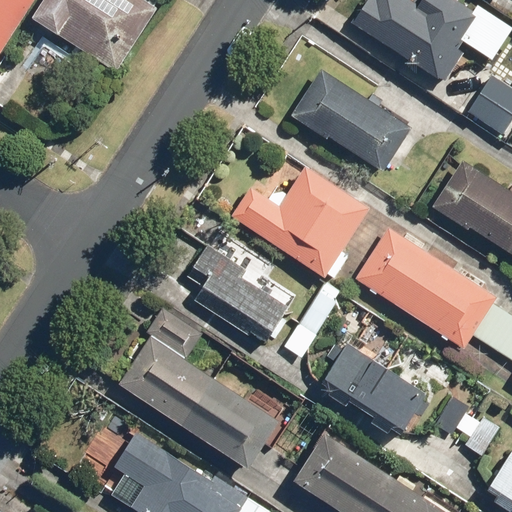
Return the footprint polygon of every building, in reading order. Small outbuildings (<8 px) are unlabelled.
[(0,0),(0,60),(37,0),(0,0)] [(140,0),(41,0),(29,19),(115,73),(155,9),(140,0)] [(409,0),(364,0),(351,22),(445,82),(464,52),(458,49),(462,42),(492,59),(511,25),(477,5),(474,10),(459,0),(419,0),(416,4),(409,0)] [(412,124),(322,66),(291,114),(381,172),(412,124)] [(511,120),(511,85),(493,73),(468,112),(503,134),(511,120)] [(511,254),(511,191),(461,161),(433,207),(511,254)] [(324,275),(371,205),(308,163),(280,206),(249,186),(231,214),(324,275)] [(498,296),(389,225),(355,277),(464,347),(498,296)] [(186,276),(203,287),(195,299),(266,344),(291,305),(244,275),(248,268),(208,242),(186,276)] [(343,292),(326,281),(286,345),(302,355),(343,292)] [(187,356),(202,333),(164,308),(149,331),(187,356)] [(248,467),(280,417),(151,334),(119,384),(248,467)] [(427,393),(346,343),(321,384),(402,433),(427,393)] [(455,427),(471,436),(466,444),(483,453),(499,425),(482,416),(480,420),(464,411),(468,404),(451,394),(434,424),(451,433),(455,427)] [(181,458),(135,430),(116,462),(146,481),(130,505),(141,511),(194,511),(215,479),(181,458)] [(452,511),(326,431),(296,478),(348,511),(452,511)] [(511,450),(488,488),(497,494),(493,501),(509,511),(511,506),(511,450)] [(270,511),(248,498),(239,511),(270,511)]
